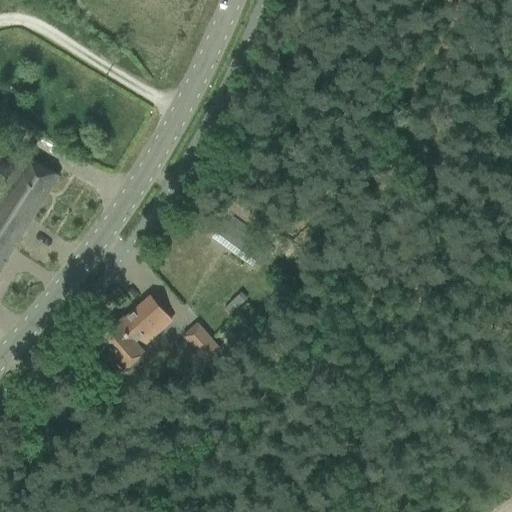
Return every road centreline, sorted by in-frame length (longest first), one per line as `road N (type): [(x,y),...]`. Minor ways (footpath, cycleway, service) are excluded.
road 1 (tertiary): [(0,359),(81,276),(131,209),(238,0)]
road 2 (unknown): [(32,0),(203,76)]
